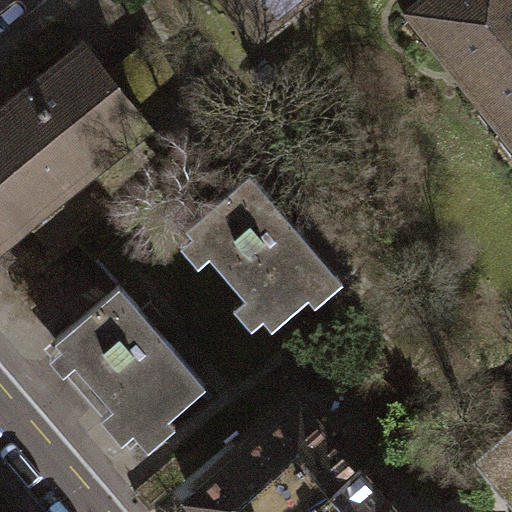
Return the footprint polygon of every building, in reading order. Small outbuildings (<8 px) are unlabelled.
[(226,0),(252,33),(293,0),(226,0)] [(511,119),(511,0),(423,0),(410,10),(503,127),(511,119)] [(150,40),(108,72),(144,115),(148,120),(183,91),(150,40)] [(0,234),(144,115),(108,72),(82,41),(0,109),(0,234)] [(511,119),(503,127),(511,138),(511,119)] [(270,326),(337,270),(297,222),(253,169),(185,224),(270,326)] [(140,435),(205,378),(163,330),(119,279),(54,336),(140,435)] [(188,494),(203,511),(301,511),(359,463),(303,397),(233,456),(188,494)] [(511,500),(511,431),(478,458),(511,500)] [(400,511),(359,463),(301,511),(400,511)]
